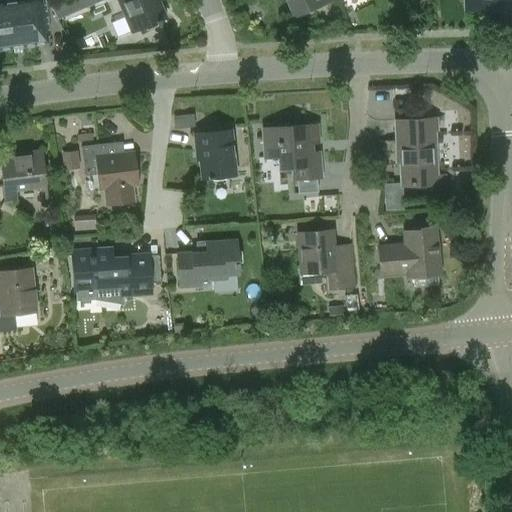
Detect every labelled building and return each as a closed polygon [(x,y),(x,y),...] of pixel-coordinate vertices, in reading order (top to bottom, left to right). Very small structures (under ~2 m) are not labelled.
[(10,10),(0,11),(0,49),(21,46),(19,36),(45,32),(40,0),(27,0),(9,3),(10,10)] [(80,0),(84,9),(106,0),(80,0)] [(117,0),(125,19),(128,19),(134,33),(163,21),(154,0),(117,0)] [(288,0),(295,17),(333,0),(288,0)] [(511,0),(467,0),(468,7),(498,5),(498,10),(511,9),(511,0)] [(174,114),(174,126),(195,125),(194,114),(174,114)] [(433,121),(395,123),(397,153),(401,154),(402,164),(401,164),(402,184),(437,182),(433,121)] [(276,160),(277,170),(292,169),(293,180),(321,179),(319,154),(305,155),(303,127),(262,130),(264,161),(276,160)] [(230,132),(194,136),(195,152),(198,152),(201,179),(235,176),(230,132)] [(246,154),(244,137),(238,138),(240,155),(246,154)] [(136,203),(134,188),(139,188),(135,151),(115,154),(113,144),(81,147),(84,177),(98,175),(99,192),(103,192),(105,207),(136,203)] [(17,192),(44,189),(44,193),(47,193),(42,150),(0,154),(0,168),(4,204),(18,202),(17,192)] [(79,169),(77,151),(61,152),(63,170),(79,169)] [(73,218),(74,232),(96,230),(94,216),(73,218)] [(405,246),(378,249),(381,277),(406,274),(407,280),(439,277),(435,228),(418,230),(418,232),(404,233),(405,246)] [(321,284),(320,273),(329,272),(331,290),(353,288),(350,259),(333,261),(331,232),(298,235),(301,274),(298,275),(299,285),(321,284)] [(207,254),(177,256),(180,289),(210,287),(209,277),(238,275),(236,243),(206,245),(207,254)] [(111,252),(91,253),(73,255),(76,301),(95,300),(123,305),(122,297),(150,295),(150,287),(160,286),(158,256),(112,260),(111,252)] [(0,271),(0,332),(16,330),(14,316),(37,313),(32,268),(0,271)]
